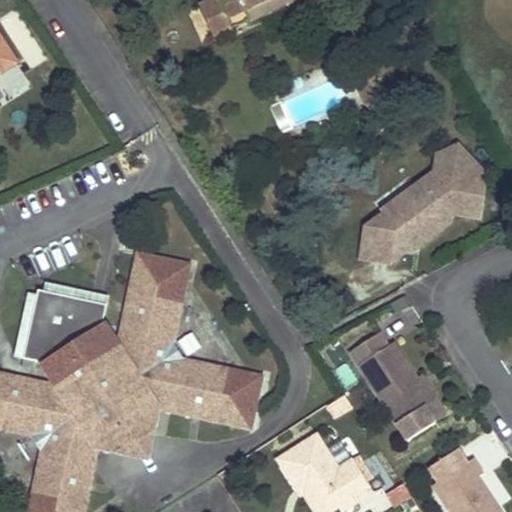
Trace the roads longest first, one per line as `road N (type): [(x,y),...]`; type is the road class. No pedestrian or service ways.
road 1 (unknown): [(174,162),(337,399),(242,469)]
road 2 (unknown): [(80,0),(174,162),(0,265)]
road 3 (residential): [(511,280),(487,286),(477,337),(511,390)]
